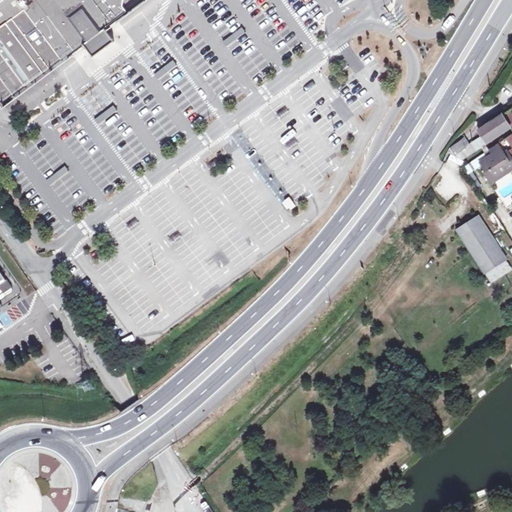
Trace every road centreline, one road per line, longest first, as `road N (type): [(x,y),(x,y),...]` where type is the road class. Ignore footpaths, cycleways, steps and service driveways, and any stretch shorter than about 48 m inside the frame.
road 1 (secondary): [(89,485),(214,383),(344,252),(511,2)]
road 2 (secondary): [(482,0),(416,114),(281,287),(127,424),(60,440)]
road 3 (unclassified): [(182,495),(60,297),(0,220)]
